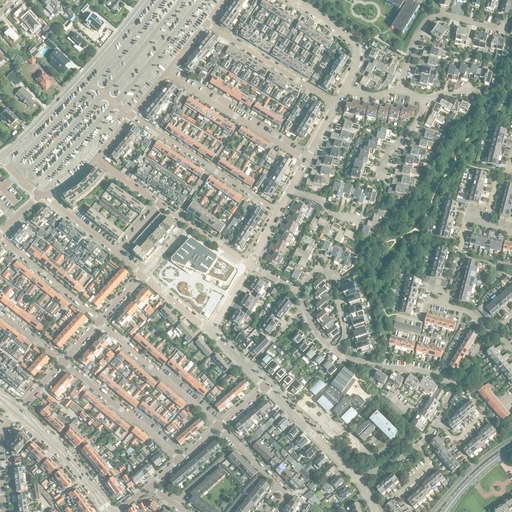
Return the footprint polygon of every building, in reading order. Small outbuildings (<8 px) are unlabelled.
[(43,2),(42,3),(44,6),(45,5),(47,6),(45,8),(51,14),(52,12),(55,15),(61,10),(57,7),(59,5),(53,0),(42,0),(42,1),(43,2)] [(106,0),(109,2),(107,5),(109,7),(115,12),(121,4),(116,0),(106,0)] [(242,0),(234,0),(234,2),(241,7),(243,8),(247,3),(245,2),(242,0)] [(262,8),(259,13),(261,15),(269,2),(264,0),(263,0),(259,6),(260,6),(262,8)] [(405,0),(387,0),(401,8),(405,0)] [(400,31),(401,32),(402,32),(403,30),(401,29),(403,25),(405,26),(407,24),(405,23),(407,19),(409,20),(411,18),(409,17),(411,13),(413,14),(414,12),(413,11),(414,7),(416,8),(418,6),(414,3),(415,1),(414,1),(415,0),(414,0),(408,0),(408,1),(409,2),(408,3),(406,7),(406,6),(404,9),(405,10),(403,13),(402,12),(400,15),(401,16),(399,19),(398,18),(397,21),(397,22),(395,25),(395,24),(393,27),(394,28),(393,29),(399,33),(400,31)] [(440,0),(440,4),(441,5),(440,7),(447,9),(449,0),(440,0)] [(456,7),(460,8),(461,2),(462,2),(462,1),(465,2),(464,3),(465,3),(465,0),(458,0),(458,1),(457,1),(456,7)] [(493,13),(496,0),(489,0),(487,9),(486,8),(486,9),(488,9),(487,12),(493,13)] [(508,14),(511,3),(504,1),(501,13),(499,12),(498,15),(504,17),(505,14),(508,14)] [(78,10),(83,14),(89,6),(84,2),(78,10)] [(230,7),(237,12),(239,9),(241,10),(243,8),(241,7),(234,2),(230,7)] [(267,11),(270,12),(274,5),(269,2),(261,15),(264,16),(266,13),(267,11)] [(269,19),(272,21),(275,15),(279,9),(277,7),(274,5),(274,6),(274,5),(270,12),(273,14),(272,16),(271,16),(269,19)] [(234,17),(236,19),(240,14),(237,12),(230,7),(226,12),(234,17)] [(71,17),(75,13),(69,8),(66,12),(71,17)] [(280,19),(284,12),(285,11),(282,9),(281,10),(279,9),(275,15),(272,21),(274,22),(276,19),(277,17),(280,19)] [(246,10),(243,16),(248,19),(249,16),(251,13),(246,10)] [(232,24),(236,19),(234,17),(226,12),(223,17),(230,22),(232,24)] [(283,21),(280,26),(282,27),(289,15),(284,12),(280,19),(283,21)] [(28,25),(34,31),(39,27),(33,20),(35,18),(30,13),(22,20),(28,25)] [(86,22),(98,32),(104,24),(92,14),(88,19),(86,22)] [(294,18),(289,15),(282,27),(278,33),(286,37),(290,31),(287,29),(285,32),(283,31),(287,25),(286,25),(287,23),(290,25),(295,18),(294,18)] [(230,22),(223,17),(219,22),(219,23),(218,24),(222,27),(223,26),(226,28),(226,27),(228,29),(232,24),(230,22)] [(68,21),(63,25),(68,30),(72,25),(68,21)] [(296,28),(301,31),(305,25),(300,22),(300,21),(295,28),(296,28)] [(435,30),(443,36),(447,31),(449,33),(452,29),(448,26),(447,26),(445,24),(442,28),(438,25),(435,30)] [(303,33),(306,35),(310,28),(311,27),(308,25),(307,26),(305,25),(301,31),(297,37),(294,42),(297,44),(300,39),(300,38),(303,33)] [(49,26),(46,29),(47,30),(49,32),(52,36),(55,33),(52,30),(49,26)] [(452,43),(460,45),(464,29),(459,28),(459,27),(458,27),(456,36),(457,36),(456,38),(453,37),(452,43)] [(14,47),(22,40),(16,34),(15,34),(10,28),(4,34),(7,37),(6,38),(14,47)] [(239,36),(244,39),(249,30),(247,28),(246,31),(243,29),(239,36)] [(306,35),(311,38),(315,31),(310,28),(306,35)] [(469,47),(471,39),(468,38),(470,30),(470,31),(464,29),(460,45),(469,47)] [(252,31),(249,30),(244,39),(249,42),(253,35),(250,33),(252,31)] [(443,36),(435,30),(431,35),(436,38),(433,41),(439,45),(443,40),(441,39),(443,36)] [(320,34),(315,31),(311,38),(316,41),(320,34)] [(473,46),(479,47),(482,34),(476,32),(474,40),(471,39),(469,47),(472,48),(473,46)] [(74,33),(69,39),(76,44),(73,47),(80,52),(82,49),(84,48),(86,48),(88,46),(88,45),(87,44),(87,43),(84,41),(83,41),(82,40),(83,39),(76,34),(74,33)] [(254,33),(253,35),(249,42),(254,45),(258,36),(254,33)] [(204,42),(201,45),(209,52),(210,53),(213,49),(220,53),(224,46),(219,43),(218,45),(215,43),(217,41),(216,40),(217,38),(212,34),(211,35),(210,35),(207,38),(206,37),(203,41),(204,42)] [(325,37),(320,34),(316,41),(321,44),(325,37)] [(487,49),(489,42),(486,42),(487,38),(488,38),(489,37),(488,36),(488,35),(482,34),(479,47),(485,49),(487,49)] [(261,37),(259,36),(258,36),(254,45),(258,48),(262,41),(260,39),(261,37)] [(332,41),(325,37),(321,44),(320,46),(322,48),(324,46),(328,48),(332,41)] [(491,48),(497,50),(500,37),(497,37),(497,38),(494,37),(492,43),(489,42),(487,49),(490,50),(491,48)] [(508,57),(509,50),(504,48),(504,47),(506,40),(503,39),(503,38),(500,37),(497,50),(503,51),(502,55),(508,57)] [(49,38),(45,42),(54,50),(58,46),(49,38)] [(309,40),(308,43),(304,49),(307,50),(312,42),(309,40)] [(258,48),(263,50),(267,44),(262,41),(258,48)] [(272,47),(267,44),(263,50),(268,53),(268,54),(272,47),(272,46),(272,47)] [(271,55),(276,58),(282,48),(283,45),(281,44),(278,50),(275,48),(271,55)] [(375,60),(380,52),(386,55),(389,50),(377,44),(375,48),(376,49),(376,50),(374,49),(370,57),(375,60)] [(197,51),(204,57),(209,52),(201,45),(198,48),(199,49),(197,51)] [(27,51),(31,54),(36,50),(33,46),(27,51)] [(285,64),(290,67),(294,60),(292,59),(295,53),(296,53),(299,48),(296,46),(293,52),(285,64)] [(225,54),(230,57),(235,50),(230,47),(229,47),(225,54)] [(280,61),(285,54),(282,53),(284,50),(282,48),(276,58),(280,61)] [(437,60),(437,59),(438,55),(445,56),(446,51),(432,48),(431,53),(424,51),(423,57),(429,58),(430,58),(437,60)] [(239,53),(235,50),(230,57),(229,59),(231,60),(232,58),(235,60),(239,53)] [(287,56),(285,54),(280,61),(285,64),(293,52),(290,50),(289,51),(290,52),(289,54),(288,54),(287,56)] [(393,59),(388,67),(396,70),(395,70),(399,63),(397,61),(399,56),(389,50),(386,55),(393,59)] [(56,51),(50,58),(62,69),(67,63),(68,61),(65,59),(65,58),(56,51)] [(201,58),(202,59),(204,57),(197,51),(196,52),(195,52),(193,55),(199,61),(201,58)] [(335,59),(337,60),(344,64),(347,59),(346,58),(348,56),(340,51),(335,59)] [(240,63),(244,56),(239,53),(235,60),(240,63)] [(190,59),(189,61),(195,66),(199,61),(193,55),(190,59)] [(31,56),(27,60),(32,65),(36,60),(31,56)] [(242,64),(245,66),(249,59),(244,56),(240,63),(237,68),(233,73),(236,75),(240,69),(239,69),(242,64)] [(315,65),(318,59),(316,58),(311,65),(310,67),(312,68),(314,65),(315,65)] [(430,58),(429,58),(428,63),(420,60),(418,66),(424,67),(434,69),(435,64),(441,66),(442,61),(437,59),(437,60),(430,58)] [(254,62),(249,59),(245,66),(248,67),(247,69),(249,70),(250,69),(254,62)] [(290,67),(295,70),(299,63),(294,60),(290,67)] [(341,69),(344,64),(337,60),(334,65),(341,69)] [(366,71),(370,73),(371,74),(375,66),(382,70),(385,65),(375,60),(372,65),(370,64),(366,71)] [(193,69),(196,71),(198,68),(195,66),(189,61),(187,63),(187,62),(184,66),(182,68),(186,72),(188,70),(190,72),(193,69)] [(250,69),(254,72),(259,65),(254,62),(250,69)] [(304,66),(299,63),(295,70),(300,73),(304,66)] [(263,68),(259,65),(254,72),(259,74),(263,68)] [(300,73),(305,76),(309,69),(309,68),(305,65),(304,66),(300,73)] [(334,65),(331,71),(338,75),(341,69),(334,65)] [(391,85),(393,82),(396,77),(393,75),(396,70),(388,67),(385,65),(382,70),(389,74),(385,81),(383,84),(389,87),(390,84),(391,85)] [(468,80),(470,74),(471,70),(467,69),(468,66),(461,65),(460,71),(459,73),(464,75),(463,78),(468,80)] [(457,81),(459,73),(460,71),(456,70),(456,68),(450,66),(447,74),(453,76),(452,79),(457,81)] [(479,80),(480,78),(482,70),(478,70),(479,67),(472,66),(471,70),(470,74),(475,76),(474,79),(479,80)] [(414,75),(421,77),(429,78),(430,74),(437,76),(438,70),(434,69),(424,67),(423,71),(416,70),(414,75)] [(263,68),(259,74),(258,77),(264,81),(265,78),(264,77),(268,71),(268,70),(268,71),(263,68)] [(313,72),(309,69),(305,76),(309,79),(314,72),(313,72)] [(482,69),(482,70),(480,78),(485,79),(484,82),(490,84),(490,83),(491,83),(493,78),(491,78),(493,71),(482,69)] [(334,80),(338,75),(331,71),(328,76),(334,80)] [(8,77),(12,80),(12,81),(13,80),(14,81),(18,77),(12,72),(9,75),(10,76),(8,77)] [(49,81),(48,80),(46,78),(47,77),(42,72),(38,76),(35,79),(38,82),(38,83),(46,90),(50,86),(48,85),(49,84),(49,83),(49,82),(49,81)] [(267,86),(269,87),(271,84),(272,82),(276,76),(272,73),(272,72),(267,79),(266,79),(265,81),(269,83),(267,86)] [(380,78),(371,74),(370,73),(367,78),(364,76),(359,84),(366,87),(370,80),(377,84),(380,78)] [(219,80),(220,78),(218,77),(217,78),(213,76),(210,83),(215,86),(219,80)] [(272,82),(277,85),(281,78),(276,76),(272,82)] [(331,85),(334,80),(328,76),(324,81),(331,85)] [(421,77),(420,81),(412,79),(410,84),(422,87),(421,88),(424,88),(425,88),(427,88),(428,84),(433,85),(434,79),(429,78),(421,77)] [(281,78),(277,85),(282,88),(286,81),(281,79),(281,78)] [(215,86),(219,89),(223,83),(219,80),(215,86)] [(331,85),(324,81),(322,80),(318,87),(326,92),(327,90),(328,91),(331,85)] [(284,90),(287,91),(291,84),(286,81),(282,88),(280,91),(283,92),(284,90)] [(223,83),(219,89),(225,92),(230,83),(228,82),(227,85),(223,83)] [(166,88),(165,89),(171,94),(177,87),(173,84),(173,85),(171,83),(170,84),(169,84),(168,86),(167,86),(165,88),(166,88)] [(225,92),(230,95),(233,89),(231,87),(232,86),(230,84),(230,83),(225,92)] [(296,87),(291,84),(287,91),(291,94),(296,87)] [(300,90),(296,87),(291,94),(289,98),(291,99),(294,96),(296,97),(301,90),(300,90)] [(25,89),(18,96),(30,108),(36,101),(25,89)] [(161,94),(167,99),(171,94),(165,89),(163,92),(161,94)] [(230,95),(235,98),(238,92),(239,92),(240,90),(238,89),(236,91),(233,89),(230,95)] [(238,92),(235,98),(240,101),(243,95),(239,92),(238,92)] [(157,98),(157,99),(163,104),(166,105),(170,100),(167,99),(161,94),(159,96),(159,95),(157,98)] [(245,105),(250,96),(248,94),(247,97),(243,95),(240,101),(245,105)] [(250,108),(253,102),(250,100),(252,97),(250,96),(245,105),(246,106),(246,107),(249,109),(250,108)] [(184,106),(189,109),(194,101),(189,98),(184,106)] [(155,102),(153,104),(159,109),(161,110),(166,105),(163,104),(157,99),(156,99),(154,102),(155,102)] [(437,103),(432,111),(438,114),(443,106),(451,111),(454,106),(442,99),(439,104),(437,103)] [(345,112),(355,115),(359,101),(353,100),(352,104),(347,103),(345,112)] [(199,104),(194,101),(189,109),(194,112),(193,112),(194,113),(199,104)] [(310,103),(309,105),(319,111),(322,106),(315,101),(313,104),(310,103)] [(366,116),(366,117),(370,104),(364,103),(362,107),(358,106),(359,101),(355,115),(363,117),(364,114),(366,115),(366,116)] [(456,101),(454,106),(451,111),(456,114),(460,107),(467,111),(471,105),(463,101),(461,103),(456,101)] [(370,104),(366,117),(374,119),(375,116),(378,116),(377,117),(378,117),(381,105),(375,103),(374,108),(369,107),(370,104)] [(149,108),(149,109),(155,114),(157,115),(161,110),(159,109),(153,104),(151,106),(149,108)] [(204,107),(199,104),(194,113),(196,114),(197,112),(200,114),(204,107)] [(253,109),(259,113),(262,108),(256,104),(252,110),(253,109)] [(389,118),(392,105),(386,104),(385,108),(381,107),(381,105),(378,117),(385,119),(386,116),(389,117),(389,118)] [(393,106),(392,105),(389,118),(396,120),(397,117),(400,118),(403,106),(398,104),(396,109),(392,108),(393,106)] [(319,112),(319,111),(309,105),(306,110),(308,112),(316,117),(317,115),(319,112)] [(404,106),(403,106),(400,118),(409,121),(410,117),(412,117),(415,107),(409,105),(407,109),(403,108),(404,106)] [(202,117),(204,119),(209,111),(204,107),(200,114),(203,115),(202,117)] [(269,113),(262,108),(259,113),(259,114),(266,118),(269,113)] [(11,126),(17,119),(13,115),(14,114),(12,112),(11,113),(7,109),(0,115),(8,122),(7,123),(9,124),(11,126)] [(148,109),(146,111),(146,112),(145,114),(144,116),(149,120),(150,119),(152,120),(156,115),(155,114),(149,109),(148,109)] [(272,122),(273,122),(276,117),(279,113),(280,113),(282,111),(280,110),(281,109),(279,109),(277,112),(277,111),(274,116),(269,113),(266,118),(273,122),(272,122)] [(214,114),(209,111),(204,119),(209,122),(210,120),(214,114)] [(438,114),(432,111),(431,114),(432,115),(431,116),(430,116),(428,119),(425,117),(422,123),(425,125),(424,126),(431,129),(433,130),(434,128),(432,127),(435,121),(442,125),(446,118),(438,114)] [(315,117),(316,117),(308,112),(305,117),(312,122),(313,120),(314,121),(316,117),(315,117)] [(219,117),(214,114),(210,120),(215,123),(219,117)] [(224,120),(219,117),(215,123),(220,126),(224,120)] [(283,121),(276,117),(273,122),(280,126),(279,127),(283,120),(283,121)] [(297,120),(301,123),(309,127),(312,122),(305,117),(303,120),(299,118),(297,120)] [(229,123),(224,120),(220,126),(225,129),(229,123)] [(350,133),(351,133),(352,129),(358,131),(360,125),(346,122),(344,127),(338,125),(336,130),(342,132),(342,131),(350,133)] [(230,124),(229,123),(225,129),(223,132),(230,136),(235,128),(233,127),(234,125),(231,123),(230,124)] [(309,128),(309,127),(301,123),(298,128),(306,133),(307,131),(310,128),(309,128)] [(165,130),(172,134),(175,129),(169,124),(165,130)] [(134,127),(130,132),(138,139),(139,137),(140,136),(142,137),(144,135),(143,133),(144,132),(136,126),(135,128),(134,127)] [(245,137),(248,131),(241,127),(242,127),(238,133),(238,132),(245,137)] [(305,133),(306,133),(298,128),(295,133),(302,138),(304,136),(304,137),(306,133),(305,133)] [(178,139),(182,133),(175,129),(172,134),(171,134),(172,134),(178,138),(178,139)] [(378,132),(376,139),(383,140),(385,141),(386,136),(390,137),(391,131),(382,129),(381,133),(378,132)] [(417,139),(421,140),(431,142),(432,137),(439,139),(441,134),(426,130),(425,135),(418,134),(417,139)] [(249,131),(248,131),(245,137),(252,141),(255,135),(255,136),(248,131),(249,131)] [(331,139),(336,140),(347,143),(348,138),(353,139),(355,134),(351,133),(350,133),(342,131),(342,132),(341,136),(333,134),(331,139)] [(136,141),(138,139),(130,132),(126,137),(132,142),(134,140),(136,141)] [(185,143),(188,138),(182,133),(178,139),(178,138),(185,143)] [(255,135),(252,141),(259,145),(262,139),(262,140),(255,136),(255,135)] [(128,147),(132,142),(126,137),(121,142),(128,147)] [(492,143),(502,145),(503,141),(493,138),(491,137),(490,142),(492,143)] [(191,148),(195,142),(188,138),(185,143),(191,147),(191,148)] [(369,141),(368,148),(374,149),(377,150),(378,145),(381,146),(383,140),(376,139),(373,138),(372,142),(369,141)] [(262,140),(262,139),(259,145),(265,149),(265,150),(269,144),(269,143),(268,144),(262,140)] [(341,152),(341,151),(342,147),(349,148),(350,143),(347,143),(336,140),(335,145),(328,143),(327,148),(332,150),(332,149),(341,152)] [(433,143),(431,142),(421,140),(420,144),(411,142),(410,147),(412,148),(426,151),(427,146),(432,148),(433,143)] [(158,154),(160,151),(164,146),(163,146),(157,142),(157,141),(152,150),(158,154)] [(121,142),(118,147),(126,154),(130,149),(128,147),(121,142)] [(198,152),(202,147),(195,142),(191,148),(192,147),(198,151),(198,152)] [(164,146),(160,151),(167,156),(170,150),(170,151),(164,146)] [(118,147),(114,151),(120,157),(122,158),(126,154),(118,147)] [(205,156),(208,151),(209,151),(208,150),(208,151),(202,147),(198,152),(205,156),(204,156),(205,157),(205,156)] [(373,155),(374,149),(368,148),(364,147),(363,151),(361,150),(360,156),(368,159),(368,158),(370,154),(373,155)] [(417,159),(418,155),(425,156),(426,151),(412,148),(411,152),(404,151),(403,156),(407,157),(417,159)] [(345,152),(341,151),(341,152),(332,149),(332,150),(331,154),(323,152),(321,157),(326,159),(326,158),(337,161),(338,156),(344,157),(345,152)] [(167,156),(173,160),(177,154),(177,155),(170,151),(171,150),(170,150),(167,156)] [(116,161),(120,157),(114,151),(109,157),(110,157),(109,159),(116,165),(118,163),(118,162),(116,161)] [(208,151),(205,156),(211,160),(211,161),(215,155),(208,151)] [(177,155),(177,154),(173,160),(180,164),(184,159),(183,159),(177,155)] [(357,167),(363,168),(364,164),(368,165),(369,159),(368,158),(368,159),(360,156),(359,156),(358,160),(356,160),(354,166),(357,167)] [(151,162),(144,157),(142,160),(144,161),(149,165),(151,162)] [(281,164),(288,168),(289,168),(291,165),(290,165),(292,162),(285,157),(281,164)] [(419,160),(417,159),(407,157),(406,161),(397,159),(396,165),(404,167),(404,166),(412,168),(413,164),(418,165),(419,160)] [(498,161),(488,158),(486,157),(484,162),(497,166),(498,161)] [(316,167),(322,168),(323,168),(331,170),(332,165),(339,167),(340,161),(337,161),(326,158),(326,159),(325,163),(318,161),(316,167)] [(184,159),(180,164),(187,169),(190,164),(191,163),(190,163),(190,164),(184,159)] [(218,164),(224,169),(228,164),(221,159),(222,159),(221,159),(217,165),(218,165),(218,164)] [(231,174),(234,168),(228,164),(228,163),(228,164),(224,169),(231,173),(231,174)] [(197,168),(190,164),(187,169),(194,173),(197,168)] [(281,164),(278,169),(285,174),(287,171),(286,171),(288,168),(281,164)] [(394,174),(403,177),(403,176),(408,178),(408,177),(409,173),(417,175),(418,170),(412,168),(404,166),(404,167),(402,171),(395,169),(394,174)] [(72,193),(71,191),(68,193),(65,195),(62,196),(63,198),(61,199),(72,210),(73,210),(74,210),(76,209),(76,208),(76,207),(75,204),(74,204),(71,206),(70,204),(73,203),(74,202),(79,199),(80,199),(85,195),(85,194),(90,190),(95,185),(96,185),(100,180),(100,179),(104,174),(105,174),(96,168),(96,167),(94,170),(95,171),(93,174),(91,176),(90,175),(88,177),(85,180),(87,181),(84,183),(82,185),(81,184),(78,186),(76,188),(77,189),(74,191),(72,193)] [(140,178),(145,171),(140,168),(140,167),(135,174),(135,175),(140,178)] [(366,169),(363,168),(357,167),(356,171),(353,170),(352,177),(360,179),(361,174),(365,175),(366,169)] [(200,178),(204,172),(203,172),(197,168),(194,173),(200,177),(200,178)] [(237,178),(241,173),(234,168),(231,174),(231,173),(238,178),(237,178)] [(274,175),(282,180),(283,177),(285,174),(278,169),(275,168),(274,170),(276,171),(274,175)] [(311,175),(316,176),(327,179),(328,174),(334,176),(335,171),(331,170),(323,168),(322,168),(321,173),(313,170),(311,175)] [(473,175),(485,179),(487,174),(474,170),(473,175)] [(150,175),(145,171),(140,178),(145,182),(150,175)] [(248,177),(241,173),(237,178),(238,178),(244,182),(248,177)] [(264,173),(258,181),(262,183),(265,178),(266,179),(266,178),(265,177),(267,175),(264,173)] [(150,175),(145,182),(150,185),(155,178),(150,175)] [(274,175),(271,181),(278,185),(280,183),(280,182),(281,179),(282,180),(274,175)] [(471,180),(474,181),(484,184),(485,179),(473,175),(471,180)] [(206,182),(213,186),(216,181),(210,177),(210,176),(206,182)] [(330,180),(327,179),(316,176),(315,181),(308,179),(306,184),(321,188),(323,183),(329,185),(330,180)] [(408,188),(408,187),(409,183),(414,184),(416,179),(408,177),(408,178),(403,176),(403,177),(402,181),(393,179),(392,184),(397,185),(408,188)] [(254,181),(248,177),(244,182),(244,183),(244,182),(251,186),(250,187),(251,187),(255,181),(254,181)] [(155,189),(160,182),(155,178),(150,185),(155,189)] [(216,180),(216,181),(213,186),(219,190),(223,185),(216,181),(217,181),(216,180)] [(472,186),(483,189),(484,184),(474,181),(471,180),(470,185),(472,186)] [(278,185),(271,181),(267,186),(275,191),(276,188),(278,185)] [(160,192),(165,185),(160,182),(155,189),(160,192)] [(344,194),(345,187),(342,186),(342,184),(335,182),(333,191),(338,192),(337,196),(343,197),(344,194)] [(104,189),(106,191),(140,215),(145,207),(111,184),(110,186),(107,185),(104,189)] [(170,189),(170,188),(165,185),(160,192),(166,196),(170,189)] [(223,185),(219,190),(226,195),(230,189),(229,190),(223,185)] [(275,191),(267,186),(266,185),(262,191),(263,192),(271,197),(271,196),(273,194),(275,191)] [(344,194),(349,195),(348,198),(353,200),(354,198),(356,190),(352,189),(353,186),(346,185),(345,187),(344,194)] [(411,188),(408,187),(408,188),(397,185),(396,190),(389,188),(388,193),(403,197),(404,192),(410,194),(411,188)] [(170,189),(166,196),(171,199),(176,192),(173,190),(174,188),(172,186),(170,188),(170,189)] [(367,201),(369,202),(375,203),(377,193),(373,193),(373,190),(367,188),(366,191),(363,203),(367,203),(367,201)] [(226,195),(233,199),(236,194),(230,190),(230,189),(226,195)] [(363,204),(363,203),(366,191),(363,190),(362,191),(356,189),(356,190),(354,198),(359,199),(358,203),(363,204)] [(467,195),(480,199),(481,194),(471,191),(469,190),(467,195)] [(171,199),(176,203),(181,196),(176,192),(171,199)] [(181,196),(176,203),(181,206),(188,197),(184,194),(182,197),(181,196)] [(236,194),(233,199),(239,204),(243,198),(243,199),(236,194),(237,194),(236,194)] [(477,204),(479,204),(480,199),(467,195),(466,201),(468,201),(471,202),(474,203),(477,204)] [(444,206),(446,206),(457,209),(458,204),(445,200),(444,206)] [(187,210),(193,215),(198,207),(192,203),(192,202),(186,211),(187,210)] [(290,211),(304,218),(305,215),(304,214),(308,207),(300,203),(298,207),(293,205),(290,211)] [(41,207),(38,212),(44,217),(48,212),(50,214),(52,211),(44,205),(42,207),(41,207)] [(82,211),(86,214),(85,215),(118,240),(123,233),(91,208),(87,205),(82,211)] [(257,206),(252,214),(260,219),(260,218),(262,216),(264,212),(261,211),(262,209),(257,206)] [(198,207),(193,215),(200,219),(205,212),(198,207)] [(375,213),(373,222),(380,224),(382,215),(389,217),(389,218),(392,219),(394,212),(380,209),(378,214),(375,213)] [(289,215),(286,221),(298,227),(296,226),(298,223),(300,225),(304,218),(290,211),(295,214),(294,218),(289,215)] [(41,222),(44,217),(38,212),(34,216),(41,222)] [(211,217),(205,212),(200,219),(199,220),(200,220),(200,219),(206,224),(211,217)] [(160,213),(157,217),(172,232),(177,227),(174,225),(167,218),(161,213),(160,213)] [(258,222),(260,219),(252,214),(249,220),(256,224),(257,224),(258,222)] [(41,222),(34,216),(30,221),(39,228),(42,223),(41,222)] [(157,217),(153,222),(168,236),(172,232),(157,217)] [(211,217),(206,224),(213,228),(218,221),(211,217)] [(322,227),(325,229),(328,223),(328,222),(320,218),(319,221),(314,218),(308,228),(314,231),(317,224),(322,227)] [(53,224),(51,222),(49,224),(54,227),(59,221),(57,219),(53,224)] [(254,227),(256,224),(249,220),(246,225),(253,230),(255,227),(254,227)] [(63,221),(62,222),(62,221),(56,229),(61,233),(67,226),(65,224),(65,223),(63,221)] [(224,226),(218,221),(213,228),(212,229),(213,229),(219,233),(219,234),(225,225),(224,226)] [(283,224),(280,230),(294,237),(290,235),(291,232),(294,234),(298,227),(286,221),(289,223),(287,227),(283,224)] [(380,224),(373,222),(369,221),(367,226),(364,226),(362,234),(364,235),(363,237),(369,239),(370,233),(369,233),(371,227),(379,229),(380,224)] [(153,222),(149,226),(164,240),(168,236),(153,222)] [(23,223),(19,228),(26,234),(30,229),(23,223)] [(328,223),(325,229),(322,233),(327,236),(331,229),(336,231),(335,232),(338,234),(341,230),(342,227),(334,223),(333,225),(328,223)] [(246,225),(244,228),(242,231),(249,236),(250,236),(251,233),(253,230),(246,225)] [(72,230),(67,226),(61,233),(67,237),(72,230)] [(149,226),(144,231),(160,245),(164,240),(149,226)] [(440,231),(450,234),(452,229),(441,226),(439,226),(437,231),(440,231)] [(22,238),(26,234),(19,228),(15,233),(22,238)] [(41,228),(38,231),(43,234),(42,235),(46,238),(52,230),(49,228),(46,232),(41,228)] [(71,241),(77,233),(75,232),(76,231),(73,229),(73,230),(72,230),(67,237),(71,241)] [(246,241),(248,239),(249,236),(242,231),(239,229),(237,232),(241,234),(239,237),(246,241)] [(279,235),(276,240),(286,245),(287,243),(290,244),(294,237),(280,230),(285,233),(283,237),(279,235)] [(355,234),(352,233),(347,230),(345,232),(341,230),(338,234),(335,240),(340,243),(344,236),(354,241),(356,236),(354,235),(355,234)] [(140,235),(156,249),(160,245),(144,231),(140,235)] [(449,239),(450,234),(440,231),(437,231),(436,236),(449,239)] [(23,239),(22,238),(15,233),(15,232),(13,234),(14,235),(11,238),(14,240),(13,242),(16,245),(18,243),(19,244),(23,239)] [(83,238),(77,233),(71,241),(77,245),(83,238)] [(140,235),(136,239),(152,254),(156,249),(140,235)] [(304,252),(312,256),(313,256),(311,255),(315,247),(312,246),(315,241),(305,235),(302,241),(309,245),(306,249),(305,249),(304,252)] [(244,244),(246,241),(239,237),(235,243),(233,241),(231,244),(237,248),(239,245),(242,247),(243,247),(245,244),(244,244)] [(132,244),(136,247),(148,258),(152,254),(136,239),(132,244)] [(171,260),(171,261),(171,262),(172,263),(180,269),(185,272),(186,270),(189,272),(190,272),(191,272),(192,272),(193,271),(223,283),(224,283),(225,283),(226,283),(226,282),(227,282),(234,271),(234,270),(234,269),(234,268),(233,268),(217,256),(207,250),(204,247),(192,240),(191,239),(190,239),(189,239),(188,240),(178,251),(171,258),(171,259),(171,260)] [(81,247),(81,248),(80,248),(83,250),(81,253),(83,254),(85,252),(91,244),(86,240),(81,247)] [(272,244),(269,249),(283,257),(283,256),(279,254),(280,252),(283,253),(287,246),(286,245),(276,240),(276,241),(279,242),(276,246),(272,244)] [(331,257),(331,256),(334,248),(331,247),(332,244),(325,241),(322,250),(327,252),(325,255),(331,257)] [(92,244),(91,244),(85,252),(90,256),(96,248),(94,246),(95,246),(92,244)] [(33,257),(39,249),(33,245),(28,251),(30,253),(30,254),(33,257)] [(36,258),(39,260),(50,247),(48,245),(42,252),(39,249),(33,257),(36,259),(36,258)] [(39,260),(45,265),(50,259),(46,255),(52,248),(50,247),(39,260)] [(144,263),(148,258),(136,247),(132,252),(134,254),(142,261),(144,263)] [(96,248),(90,256),(96,260),(101,252),(99,250),(100,250),(97,248),(96,248)] [(297,264),(301,266),(304,268),(308,260),(310,261),(312,256),(304,252),(298,248),(295,253),(302,257),(300,262),(299,262),(297,264)] [(331,256),(336,258),(334,261),(340,264),(341,260),(343,256),(339,254),(341,250),(334,248),(331,256)] [(279,264),(283,257),(269,249),(269,250),(275,253),(273,256),(268,254),(265,260),(275,265),(277,262),(279,264)] [(102,252),(101,252),(96,260),(102,264),(104,261),(103,260),(107,256),(104,254),(105,254),(102,252)] [(341,260),(346,262),(344,266),(349,268),(353,260),(349,259),(351,255),(344,252),(343,256),(341,260)] [(45,265),(50,269),(62,255),(60,254),(54,262),(50,259),(45,265)] [(5,260),(8,262),(10,264),(14,260),(9,255),(5,260)] [(56,275),(56,274),(61,268),(58,265),(64,259),(63,258),(65,256),(62,255),(50,269),(53,272),(53,273),(56,275)] [(119,269),(121,268),(111,260),(109,262),(119,269)] [(62,279),(68,271),(74,264),(75,263),(72,261),(69,265),(70,265),(65,271),(61,268),(56,274),(62,279)] [(299,271),(301,266),(297,264),(291,261),(288,266),(295,270),(293,275),(292,274),(290,277),(297,281),(301,273),(299,271)] [(13,266),(16,269),(14,271),(17,273),(19,271),(23,266),(17,262),(13,266)] [(68,276),(69,275),(76,267),(74,264),(68,271),(62,279),(68,284),(71,279),(68,276)] [(19,271),(23,274),(22,276),(24,277),(29,271),(23,266),(19,271)] [(120,282),(124,278),(128,274),(122,268),(118,272),(93,300),(84,293),(82,295),(91,302),(97,308),(105,299),(105,300),(105,299),(112,291),(113,291),(113,290),(120,282),(120,283),(121,282),(120,282)] [(91,274),(95,277),(99,271),(95,268),(91,274)] [(6,279),(10,275),(6,271),(2,276),(6,279)] [(34,276),(29,271),(24,277),(18,283),(17,286),(16,287),(18,288),(25,279),(25,278),(26,277),(27,278),(26,280),(29,282),(31,281),(30,280),(34,276)] [(78,282),(77,284),(73,288),(79,293),(83,288),(80,285),(86,278),(85,277),(87,275),(85,274),(78,282)] [(40,280),(34,276),(30,280),(31,281),(36,285),(40,280)] [(323,287),(326,285),(326,284),(324,283),(325,282),(321,277),(313,284),(315,286),(314,287),(317,293),(323,287)] [(256,278),(253,283),(262,289),(263,286),(266,287),(269,282),(263,279),(262,281),(256,278)] [(68,284),(73,288),(77,284),(71,279),(68,284)] [(46,285),(40,280),(36,285),(35,287),(28,295),(30,297),(38,287),(42,290),(46,285)] [(346,297),(347,297),(357,293),(353,282),(341,287),(343,293),(345,293),(346,297)] [(260,292),(262,289),(253,283),(250,289),(250,288),(249,289),(255,292),(254,295),(259,298),(262,293),(260,292)] [(25,293),(28,295),(35,287),(32,284),(25,293)] [(326,284),(326,285),(323,287),(317,293),(314,295),(318,299),(316,300),(319,303),(324,298),(328,295),(326,293),(331,289),(326,284)] [(10,285),(4,294),(5,295),(12,286),(10,285)] [(51,290),(46,285),(42,290),(45,293),(44,294),(40,299),(41,299),(39,300),(41,302),(51,290)] [(1,301),(6,306),(6,307),(10,301),(6,298),(14,288),(12,286),(5,295),(1,301)] [(145,288),(140,294),(146,300),(148,297),(150,298),(152,296),(151,295),(151,294),(145,288)] [(51,290),(41,302),(39,305),(43,307),(45,304),(43,303),(49,296),(53,299),(57,294),(51,290)] [(508,303),(511,299),(511,298),(505,291),(501,295),(508,303)] [(359,292),(357,293),(347,297),(349,304),(351,303),(352,307),(361,304),(361,305),(363,304),(359,292)] [(402,297),(405,297),(415,300),(416,297),(417,297),(418,297),(418,296),(416,295),(406,292),(406,293),(403,292),(402,297)] [(9,309),(9,308),(12,310),(24,295),(22,293),(21,293),(19,296),(18,298),(19,299),(15,303),(11,299),(10,301),(6,307),(9,309)] [(57,294),(53,299),(57,302),(54,306),(50,309),(51,310),(49,312),(51,314),(58,305),(59,304),(63,299),(57,294)] [(142,304),(146,300),(140,294),(136,298),(142,304)] [(246,294),(243,299),(252,304),(254,302),(256,303),(259,298),(254,295),(252,297),(246,294)] [(280,299),(279,301),(279,302),(281,304),(282,303),(289,309),(293,305),(287,301),(289,299),(285,295),(284,294),(281,299),(280,299)] [(14,313),(18,316),(22,310),(23,308),(19,305),(21,303),(22,304),(27,297),(24,295),(12,310),(15,313),(14,313)] [(504,306),(508,303),(501,295),(497,298),(504,306)] [(136,298),(132,302),(138,308),(142,304),(136,298)] [(318,310),(320,313),(324,310),(329,306),(327,304),(328,303),(324,298),(319,303),(316,305),(319,309),(318,310)] [(500,309),(504,306),(497,298),(493,301),(500,309)] [(63,299),(59,304),(58,305),(60,307),(63,310),(69,304),(63,299)] [(246,308),(244,311),(250,314),(255,306),(252,304),(243,299),(240,304),(240,305),(246,308)] [(496,313),(500,309),(493,301),(489,305),(496,313)] [(135,313),(138,308),(132,302),(128,307),(135,313)] [(276,304),(275,307),(285,315),(286,315),(288,313),(287,312),(289,309),(282,303),(281,304),(279,302),(276,304)] [(29,313),(35,304),(33,303),(30,307),(27,312),(29,313)] [(24,319),(29,324),(33,319),(34,317),(30,314),(31,313),(32,314),(36,309),(35,308),(37,306),(35,304),(29,313),(28,314),(24,319)] [(353,315),(354,319),(363,316),(365,315),(361,305),(361,304),(352,307),(349,308),(351,315),(353,315)] [(60,307),(58,305),(51,314),(53,316),(60,307)] [(490,314),(492,316),(496,313),(489,305),(485,308),(486,309),(488,311),(490,314)] [(72,306),(70,308),(77,314),(79,312),(72,306)] [(135,313),(128,307),(124,311),(131,317),(133,314),(135,316),(136,314),(135,313)] [(165,319),(167,318),(166,318),(171,314),(165,307),(160,312),(159,312),(165,319)] [(272,309),(269,314),(274,318),(276,316),(281,320),(281,321),(284,318),(283,317),(285,315),(275,307),(274,307),(272,309)] [(21,317),(24,319),(28,314),(22,310),(18,316),(20,318),(21,317)] [(237,310),(234,315),(242,320),(244,317),(247,319),(250,314),(244,311),(243,313),(237,310)] [(329,315),(324,310),(320,313),(321,313),(316,317),(320,321),(319,321),(321,324),(329,317),(328,315),(329,315)] [(132,318),(131,317),(124,311),(120,315),(127,321),(128,319),(130,320),(132,318)] [(45,312),(37,322),(39,323),(41,322),(47,314),(45,312)] [(138,312),(136,314),(145,322),(147,319),(141,313),(140,314),(138,312)] [(80,313),(72,321),(53,343),(60,349),(59,348),(63,344),(64,345),(64,344),(63,344),(67,340),(71,336),(75,332),(75,331),(78,327),(79,328),(79,327),(82,323),(83,324),(83,323),(82,323),(86,319),(87,319),(80,313)] [(41,322),(42,323),(46,318),(51,322),(53,318),(47,314),(41,322)] [(142,324),(145,322),(136,314),(135,316),(137,318),(136,319),(142,324)] [(177,321),(171,314),(166,318),(167,318),(173,325),(177,321)] [(269,314),(263,321),(266,323),(273,329),(277,325),(272,320),(274,318),(269,314)] [(127,321),(120,315),(115,321),(122,327),(122,326),(123,327),(125,325),(127,326),(129,323),(127,321)] [(241,323),(242,320),(234,315),(232,318),(231,318),(229,321),(231,322),(232,321),(235,323),(233,325),(235,326),(233,330),(237,334),(241,329),(243,325),(241,323)] [(367,327),(363,316),(354,319),(351,320),(354,327),(355,326),(356,330),(365,327),(366,328),(367,327)] [(324,329),(327,331),(334,325),(333,323),(334,322),(330,317),(329,317),(321,324),(322,324),(321,324),(325,328),(324,329)] [(29,324),(35,328),(35,329),(39,323),(37,322),(33,319),(29,324)] [(129,323),(132,326),(137,330),(139,328),(131,321),(129,323)] [(0,330),(3,333),(8,326),(2,322),(0,324),(0,327),(1,329),(0,330)] [(41,334),(41,333),(45,328),(41,325),(42,323),(41,322),(39,323),(35,329),(41,334)] [(180,337),(181,336),(182,336),(188,330),(182,323),(174,330),(180,337)] [(261,324),(257,329),(262,333),(264,330),(269,335),(270,335),(269,334),(273,329),(266,323),(264,326),(261,324)] [(335,325),(334,325),(327,331),(327,332),(330,336),(331,335),(333,337),(332,338),(340,332),(338,330),(339,329),(335,324),(335,325)] [(14,331),(8,326),(3,333),(6,335),(8,333),(9,334),(8,336),(7,336),(0,345),(0,346),(1,347),(14,331)] [(137,330),(132,326),(127,332),(132,336),(137,330)] [(357,338),(358,342),(367,339),(369,339),(366,328),(365,327),(356,330),(353,331),(356,338),(357,338)] [(244,331),(241,329),(237,334),(239,336),(235,340),(236,340),(241,345),(248,337),(243,332),(244,331)] [(188,330),(182,336),(187,343),(195,337),(188,330)] [(389,345),(395,346),(399,331),(397,330),(395,337),(391,336),(389,345)] [(468,336),(475,340),(478,335),(471,330),(468,336)] [(14,331),(1,347),(4,349),(12,339),(15,342),(20,335),(14,331)] [(395,346),(401,348),(403,339),(400,338),(401,335),(404,336),(405,333),(402,332),(399,331),(395,346)] [(296,345),(299,348),(305,341),(303,339),(302,338),(304,335),(300,332),(299,333),(298,334),(296,335),(295,336),(294,337),(295,337),(293,340),(296,343),(297,344),(296,345)] [(99,338),(108,345),(113,339),(107,333),(106,335),(103,333),(99,338)] [(405,333),(404,336),(408,337),(407,340),(403,339),(401,348),(407,349),(411,334),(409,333),(405,333)] [(46,334),(44,336),(52,342),(54,340),(46,334)] [(133,339),(139,344),(143,339),(142,338),(137,334),(133,339)] [(414,335),(411,334),(407,349),(413,351),(416,342),(412,342),(414,335)] [(26,340),(20,335),(15,342),(14,343),(17,345),(11,352),(14,355),(14,354),(19,348),(26,340)] [(264,336),(255,345),(252,348),(251,349),(257,355),(270,342),(264,336)] [(465,341),(472,345),(475,340),(468,336),(465,341)] [(255,345),(248,337),(241,345),(246,350),(250,346),(252,348),(255,345)] [(416,352),(422,353),(426,338),(424,337),(422,344),(418,343),(416,352)] [(95,342),(102,348),(105,345),(106,347),(108,345),(99,338),(95,342)] [(426,338),(422,353),(429,355),(431,346),(427,346),(429,339),(426,338)] [(139,344),(145,349),(149,344),(143,339),(139,344)] [(201,350),(206,346),(200,339),(195,343),(201,350)] [(371,350),(367,339),(358,342),(355,343),(357,350),(360,349),(362,353),(371,350)] [(25,353),(28,349),(32,344),(26,340),(19,348),(25,353)] [(298,348),(302,352),(303,353),(302,354),(305,356),(306,355),(311,350),(309,348),(307,346),(310,344),(306,340),(305,341),(299,348),(298,348)] [(429,355),(435,356),(439,341),(436,340),(434,347),(431,346),(429,355)] [(439,341),(435,356),(441,358),(443,350),(439,349),(441,342),(439,341)] [(462,346),(468,350),(472,345),(465,341),(462,346)] [(92,346),(98,352),(102,348),(95,342),(92,346)] [(112,349),(116,353),(120,348),(116,344),(112,349)] [(145,349),(151,355),(155,350),(149,344),(145,349)] [(88,350),(95,357),(98,352),(92,346),(88,350)] [(212,353),(206,346),(201,350),(207,357),(212,353)] [(459,351),(465,355),(468,350),(462,346),(459,351)] [(33,349),(41,355),(42,353),(34,347),(33,349)] [(309,361),(312,363),(314,361),(318,357),(316,355),(315,353),(317,351),(313,347),(311,350),(306,355),(305,356),(304,357),(307,361),(309,359),(310,360),(309,361)] [(486,353),(489,357),(497,351),(493,347),(486,353)] [(498,352),(501,349),(499,347),(497,348),(498,349),(497,351),(489,357),(493,361),(500,355),(498,352)] [(88,350),(84,355),(90,361),(95,357),(88,350)] [(157,360),(162,355),(162,354),(160,352),(159,353),(155,350),(151,355),(157,360)] [(455,356),(462,360),(465,355),(459,351),(455,356)] [(123,362),(127,357),(121,352),(117,356),(123,362)] [(261,365),(265,369),(268,366),(267,366),(273,361),(274,359),(271,355),(269,357),(268,356),(269,355),(266,353),(260,359),(263,361),(264,363),(261,365)] [(318,366),(320,369),(321,369),(321,368),(323,366),(327,362),(326,362),(324,360),(323,359),(326,356),(322,353),(318,357),(314,361),(318,364),(319,365),(318,366)] [(0,370),(3,367),(7,362),(10,358),(4,354),(2,357),(6,360),(2,364),(0,362),(0,370)] [(31,366),(38,372),(41,368),(42,368),(41,368),(45,364),(46,364),(45,364),(49,360),(50,360),(43,354),(31,366)] [(218,366),(223,362),(217,354),(212,359),(218,366)] [(90,361),(84,355),(79,360),(86,366),(87,367),(89,364),(88,363),(90,361)] [(157,360),(163,365),(168,360),(167,360),(171,356),(170,355),(167,358),(166,359),(162,355),(157,360)] [(493,361),(496,365),(503,359),(500,355),(493,361)] [(494,367),(498,371),(507,363),(505,360),(508,357),(506,355),(504,356),(505,358),(503,359),(496,365),(494,367)] [(452,361),(459,366),(462,360),(455,356),(452,361)] [(127,357),(123,362),(129,367),(133,362),(127,357)] [(327,372),(329,374),(331,376),(337,370),(333,366),(332,364),(334,362),(330,358),(326,362),(327,362),(323,366),(321,368),(325,372),(326,370),(327,371),(327,372)] [(268,372),(272,376),(275,373),(280,368),(282,366),(278,362),(276,364),(275,363),(276,362),(274,360),(275,359),(274,359),(273,361),(267,366),(268,366),(270,368),(271,370),(268,372)] [(177,365),(171,360),(167,364),(173,369),(177,365)] [(456,371),(459,366),(452,361),(449,367),(456,371)] [(10,368),(8,371),(2,378),(3,379),(3,380),(5,382),(6,381),(7,381),(12,374),(10,372),(13,368),(14,368),(17,364),(14,362),(11,366),(10,368)] [(133,362),(129,367),(135,372),(139,368),(133,362)] [(229,369),(223,362),(218,366),(215,369),(220,374),(222,372),(224,374),(229,369)] [(27,371),(29,369),(23,363),(21,365),(27,371)] [(500,370),(503,373),(511,365),(511,364),(510,364),(508,365),(507,363),(498,371),(500,370)] [(511,363),(511,364),(511,365),(503,373),(503,374),(501,375),(504,379),(506,377),(511,372),(511,369),(511,368),(511,367),(511,363)] [(173,369),(179,375),(183,370),(177,365),(173,369)] [(38,373),(38,372),(31,366),(29,369),(27,371),(34,377),(34,376),(37,372),(38,373)] [(275,379),(279,383),(282,380),(287,375),(283,371),(282,370),(283,369),(281,367),(282,366),(280,368),(275,373),(277,375),(278,377),(275,379)] [(139,368),(135,372),(141,378),(145,373),(139,368)] [(360,397),(357,395),(356,395),(352,399),(353,400),(350,402),(344,396),(356,381),(353,378),(355,376),(345,368),(332,385),(331,386),(329,388),(328,387),(320,380),(310,390),(319,400),(317,402),(328,412),(331,409),(333,411),(333,412),(333,411),(337,415),(337,416),(337,417),(334,420),(334,419),(335,421),(337,422),(339,424),(341,424),(343,425),(343,424),(345,422),(347,424),(357,413),(355,411),(360,407),(365,403),(364,403),(363,400),(360,397)] [(185,380),(189,375),(183,370),(179,375),(185,380)] [(22,371),(20,374),(27,380),(29,378),(22,371)] [(379,381),(383,374),(378,371),(376,374),(374,372),(369,380),(372,381),(374,378),(379,381)] [(390,380),(395,383),(399,376),(394,373),(394,372),(389,380),(390,380)] [(67,373),(63,378),(70,384),(72,385),(76,381),(67,373)] [(98,378),(104,383),(108,378),(102,373),(98,378)] [(147,383),(151,378),(145,373),(141,378),(147,383)] [(185,380),(191,385),(196,379),(195,378),(196,376),(192,373),(189,375),(185,380)] [(10,384),(11,385),(17,378),(18,376),(16,375),(15,376),(12,374),(7,381),(7,382),(7,383),(9,384),(10,384)] [(283,386),(286,390),(291,386),(290,385),(294,382),(296,380),(292,377),(290,378),(289,377),(290,376),(288,374),(287,375),(282,380),(284,382),(285,384),(283,386)] [(384,385),(389,377),(389,376),(386,375),(383,374),(379,381),(384,384),(384,385)] [(402,377),(399,376),(395,383),(394,384),(399,388),(405,378),(404,377),(402,377)] [(411,426),(420,431),(427,419),(429,421),(439,403),(438,402),(445,391),(441,389),(440,390),(437,388),(438,387),(424,378),(422,383),(410,376),(405,384),(416,391),(419,387),(432,395),(420,415),(418,414),(411,426)] [(23,383),(17,378),(11,385),(12,386),(12,387),(14,388),(15,388),(17,390),(23,383)] [(70,384),(63,378),(59,382),(66,388),(70,384)] [(110,388),(114,383),(108,378),(104,383),(110,388)] [(117,386),(120,388),(124,384),(127,381),(126,380),(124,378),(117,386)] [(147,383),(153,388),(157,384),(151,378),(147,383)] [(205,382),(206,382),(211,386),(213,384),(208,379),(206,378),(204,380),(205,381),(205,382)] [(191,385),(197,390),(201,386),(198,383),(200,382),(196,379),(191,385)] [(299,382),(297,379),(296,380),(294,382),(290,385),(291,386),(293,388),(294,389),(291,392),(295,395),(297,394),(298,393),(299,392),(300,391),(301,390),(305,385),(301,382),(299,384),(298,383),(299,382)] [(239,385),(243,390),(249,385),(250,385),(245,380),(239,385)] [(59,382),(55,387),(61,393),(66,388),(59,382)] [(120,388),(117,386),(114,383),(110,388),(117,393),(120,388)] [(163,393),(167,388),(161,383),(157,387),(163,393)] [(503,420),(507,416),(509,415),(489,391),(492,388),(488,384),(478,392),(481,395),(483,397),(487,403),(488,402),(492,408),(496,413),(497,412),(501,418),(503,420)] [(197,390),(203,396),(207,391),(208,392),(210,389),(208,387),(206,390),(204,389),(205,388),(202,385),(201,386),(197,390)] [(233,391),(237,396),(237,395),(243,390),(243,391),(243,390),(239,385),(233,391)] [(389,393),(390,391),(392,388),(387,385),(384,390),(389,393)] [(61,393),(55,387),(50,392),(57,398),(57,397),(58,398),(61,396),(60,395),(61,393)] [(123,398),(127,393),(120,388),(117,393),(123,398)] [(169,398),(173,393),(167,388),(163,393),(169,398)] [(127,393),(123,398),(129,403),(133,398),(131,397),(132,395),(128,391),(127,393)] [(227,396),(231,401),(231,400),(237,395),(237,396),(233,391),(227,396)] [(87,392),(82,398),(84,400),(85,399),(89,402),(93,397),(87,392)] [(169,398),(175,403),(179,398),(173,393),(169,398)] [(221,401),(225,406),(231,401),(227,396),(221,401)] [(99,402),(93,397),(89,402),(90,403),(95,407),(99,402)] [(129,403),(135,408),(139,403),(133,398),(129,403)] [(176,407),(179,410),(185,404),(179,398),(175,403),(177,406),(176,407)] [(467,403),(466,404),(474,414),(476,413),(474,410),(476,408),(470,400),(470,401),(469,400),(466,402),(467,403)] [(225,406),(221,401),(215,406),(214,406),(219,411),(225,406)] [(260,404),(261,405),(265,410),(268,408),(268,409),(271,406),(269,403),(268,404),(265,401),(263,403),(262,402),(260,404)] [(105,407),(99,402),(95,407),(101,412),(105,407)] [(143,402),(139,407),(145,412),(149,407),(143,402)] [(466,404),(462,407),(468,415),(471,413),(473,415),(474,414),(466,404)] [(265,410),(261,405),(259,406),(259,405),(256,408),(261,414),(263,416),(265,414),(263,412),(265,410)] [(47,406),(43,411),(42,410),(41,410),(40,411),(40,412),(40,413),(40,414),(45,418),(53,410),(52,408),(51,410),(47,406)] [(101,412),(107,417),(112,412),(105,407),(101,412)] [(145,412),(151,417),(155,412),(149,407),(145,412)] [(465,417),(468,415),(462,407),(458,411),(466,421),(468,420),(465,417)] [(252,412),(257,418),(261,414),(256,408),(252,412)] [(47,421),(50,423),(57,416),(52,411),(53,410),(45,418),(45,419),(45,420),(47,421)] [(183,410),(179,415),(184,420),(188,416),(183,410)] [(398,416),(402,420),(406,415),(402,411),(398,416)] [(455,416),(460,422),(463,420),(465,422),(466,421),(458,411),(454,414),(455,416)] [(61,412),(57,416),(50,423),(52,425),(52,426),(53,427),(54,427),(55,428),(55,429),(57,431),(60,433),(64,428),(65,428),(70,424),(60,415),(63,413),(61,412)] [(118,417),(112,412),(107,417),(110,419),(109,420),(112,422),(113,423),(114,422),(118,417)] [(151,417),(157,422),(161,417),(155,412),(151,417)] [(248,416),(253,422),(257,418),(252,412),(248,416)] [(363,442),(375,431),(374,430),(377,427),(379,429),(377,431),(382,436),(384,434),(391,441),(401,431),(400,430),(398,432),(378,412),(370,419),(367,423),(366,422),(355,433),(363,442)] [(157,422),(163,427),(168,422),(165,420),(166,418),(164,417),(163,416),(161,417),(157,422)] [(243,420),(248,425),(253,422),(248,416),(243,420)] [(460,422),(455,416),(451,419),(460,430),(461,428),(462,427),(460,425),(462,423),(460,422)] [(124,422),(118,417),(114,422),(120,427),(124,422)] [(288,423),(283,418),(277,425),(283,431),(287,427),(286,426),(288,423)] [(67,440),(68,439),(71,437),(71,436),(78,430),(73,425),(74,424),(74,425),(78,421),(76,419),(66,428),(68,431),(68,432),(65,435),(65,436),(64,437),(67,440)] [(194,425),(198,430),(198,429),(204,424),(204,425),(204,424),(200,419),(199,419),(200,419),(194,425)] [(458,431),(460,430),(451,419),(447,423),(453,430),(456,428),(458,431)] [(243,420),(239,423),(244,429),(248,425),(243,420)] [(262,426),(260,428),(263,431),(265,429),(266,431),(269,429),(264,425),(264,424),(259,420),(258,421),(262,426)] [(97,427),(96,428),(99,431),(103,427),(96,421),(94,423),(97,427)] [(497,432),(489,423),(490,423),(487,421),(486,422),(486,423),(486,424),(487,426),(485,427),(492,436),(497,432)] [(130,427),(124,422),(120,427),(126,432),(130,427)] [(237,434),(239,433),(242,431),(245,435),(247,433),(244,429),(239,423),(234,427),(235,428),(233,430),(237,434)] [(186,428),(188,430),(192,435),(192,434),(198,429),(198,430),(194,425),(191,427),(190,425),(186,428)] [(481,426),(479,428),(488,438),(489,438),(492,436),(485,427),(483,429),(481,426)] [(131,432),(137,437),(141,432),(135,427),(131,432)] [(293,428),(288,433),(288,434),(286,436),(291,441),(294,439),(293,438),(298,433),(293,428)] [(488,438),(479,428),(478,429),(480,432),(477,434),(478,435),(485,443),(484,442),(488,439),(487,439),(488,438)] [(68,439),(68,440),(68,441),(71,444),(72,444),(74,441),(75,441),(82,435),(78,430),(71,436),(71,437),(68,439)] [(192,435),(188,430),(185,432),(183,430),(180,433),(182,435),(186,440),(186,439),(192,434),(192,435)] [(20,431),(17,434),(19,435),(15,439),(14,438),(8,444),(9,446),(12,449),(11,450),(11,451),(12,456),(16,455),(30,440),(29,440),(30,439),(28,437),(27,438),(22,432),(21,433),(20,431)] [(137,439),(137,440),(142,444),(147,438),(141,432),(137,437),(136,438),(137,439)] [(74,441),(72,444),(72,445),(75,449),(80,444),(82,442),(84,444),(89,440),(86,437),(85,438),(82,435),(75,441),(74,441)] [(175,440),(180,445),(186,440),(182,435),(176,440),(175,440)] [(472,436),(481,447),(485,443),(478,435),(476,437),(474,435),(472,436)] [(433,447),(444,438),(443,437),(440,439),(438,436),(430,443),(433,447)] [(470,442),(477,450),(478,451),(481,448),(480,447),(481,447),(472,436),(471,437),(473,440),(470,442)] [(270,437),(267,440),(267,441),(266,442),(267,442),(268,443),(269,442),(271,444),(270,446),(275,442),(270,437)] [(297,444),(302,448),(305,445),(305,446),(308,443),(308,442),(303,438),(301,439),(301,438),(300,439),(301,440),(297,444)] [(436,452),(443,446),(445,444),(442,442),(445,440),(444,438),(433,447),(434,448),(436,451),(436,452)] [(85,454),(95,446),(89,439),(89,440),(84,444),(85,446),(81,450),(82,451),(81,451),(84,455),(85,454)] [(262,446),(260,444),(261,442),(259,440),(252,447),(257,451),(262,446)] [(153,448),(154,447),(152,444),(153,443),(150,441),(146,445),(152,452),(154,450),(153,448)] [(201,466),(207,460),(221,448),(215,441),(169,481),(175,488),(189,476),(196,470),(201,466)] [(464,443),(473,453),(477,450),(470,442),(468,444),(466,442),(464,443)] [(33,443),(27,450),(25,451),(27,453),(29,452),(31,454),(30,455),(30,456),(37,448),(37,447),(35,445),(33,443)] [(461,448),(462,449),(469,457),(473,453),(464,443),(463,444),(464,446),(464,447),(463,446),(461,448)] [(268,448),(266,446),(264,444),(262,446),(257,451),(261,455),(268,448)] [(88,458),(96,452),(98,450),(95,446),(85,454),(86,455),(85,456),(88,459),(88,458)] [(314,449),(311,446),(303,455),(305,457),(306,456),(309,459),(316,451),(316,450),(315,449),(314,449)] [(445,448),(443,446),(436,452),(436,451),(435,453),(437,456),(438,455),(439,457),(449,448),(448,446),(445,448)] [(39,449),(37,448),(30,456),(29,456),(33,461),(34,460),(42,452),(41,451),(39,449)] [(265,459),(270,454),(268,452),(270,450),(268,448),(261,455),(265,459)] [(449,448),(439,457),(439,458),(442,461),(442,460),(442,461),(450,454),(448,451),(450,449),(449,448)] [(154,454),(161,462),(161,461),(162,462),(165,459),(164,459),(166,457),(161,452),(160,453),(158,451),(154,454)] [(256,473),(250,467),(234,451),(228,458),(250,480),(256,473)] [(34,460),(38,464),(46,456),(44,454),(42,452),(34,460)] [(99,457),(96,452),(88,458),(89,459),(88,460),(91,463),(99,457)] [(160,462),(161,462),(154,454),(150,458),(152,460),(151,461),(156,466),(157,465),(158,466),(161,463),(160,462)] [(274,458),(270,454),(265,459),(269,463),(274,458)] [(450,454),(442,461),(446,465),(456,456),(455,454),(452,456),(450,454)] [(295,459),(299,464),(303,460),(299,455),(295,459)] [(449,469),(457,462),(455,459),(457,457),(456,456),(446,465),(449,469)] [(102,460),(99,457),(91,463),(94,467),(94,466),(95,467),(105,459),(104,459),(103,459),(102,460)] [(322,457),(315,464),(314,464),(313,466),(317,470),(326,461),(324,459),(325,459),(323,457),(323,458),(322,457)] [(269,463),(273,467),(278,462),(274,458),(269,463)] [(46,470),(53,463),(53,462),(52,461),(51,461),(49,459),(40,467),(42,470),(43,469),(45,471),(46,470)] [(109,464),(105,459),(95,467),(95,468),(97,471),(98,471),(99,472),(109,464)] [(459,464),(457,462),(449,469),(452,472),(453,472),(454,472),(456,470),(455,470),(463,464),(462,462),(459,464)] [(53,463),(46,470),(48,473),(49,475),(57,467),(55,466),(55,465),(54,464),(53,464),(53,463)] [(107,473),(109,476),(115,471),(109,464),(99,472),(98,472),(101,476),(102,475),(103,476),(107,473)] [(141,468),(139,469),(140,471),(144,476),(145,477),(149,473),(148,473),(144,468),(144,467),(143,466),(142,464),(140,466),(141,468)] [(144,468),(148,473),(153,469),(148,464),(144,467),(144,468)] [(122,465),(115,471),(109,476),(111,478),(106,482),(107,483),(106,484),(105,484),(108,488),(109,487),(117,481),(116,479),(119,476),(118,474),(125,469),(122,465)] [(276,470),(280,475),(285,469),(281,465),(276,470)] [(330,465),(321,473),(326,478),(335,470),(330,465)] [(204,494),(203,494),(204,493),(226,474),(220,467),(197,487),(190,494),(191,493),(194,495),(189,502),(203,511),(217,511),(199,498),(202,495),(203,495),(204,494)] [(140,471),(139,469),(134,473),(136,475),(135,475),(140,480),(144,476),(140,471)] [(289,473),(285,469),(280,475),(284,479),(289,473)] [(302,477),(306,473),(302,469),(297,474),(298,475),(300,473),(303,476),(302,477)] [(433,470),(431,471),(440,482),(441,481),(441,482),(445,479),(438,471),(435,473),(433,470)] [(55,483),(55,482),(64,475),(64,474),(62,472),(61,472),(60,471),(51,479),(55,483)] [(432,475),(429,477),(436,485),(440,482),(431,471),(430,473),(432,475)] [(136,475),(134,473),(130,477),(131,478),(129,480),(132,484),(134,483),(135,484),(140,480),(135,475),(136,475)] [(284,479),(288,483),(294,478),(289,473),(284,479)] [(390,477),(388,478),(394,485),(398,481),(393,474),(392,475),(391,474),(389,476),(390,477)] [(60,486),(68,480),(67,479),(68,479),(66,477),(65,477),(64,475),(55,482),(58,485),(58,484),(60,486)] [(295,476),(294,478),(288,483),(292,487),(298,482),(297,481),(299,480),(295,476)] [(336,489),(343,481),(338,476),(336,478),(335,478),(335,479),(331,483),(331,484),(329,485),(327,483),(322,487),(327,492),(333,486),(336,489)] [(425,477),(423,478),(432,489),(436,485),(429,477),(427,480),(425,477)] [(111,493),(112,492),(121,486),(119,483),(123,480),(122,478),(117,481),(109,487),(110,488),(109,489),(111,493)] [(385,480),(384,481),(390,488),(394,485),(388,478),(387,479),(386,478),(385,480)] [(423,486),(429,494),(429,493),(433,490),(432,489),(423,478),(422,479),(424,482),(421,484),(423,486)] [(68,480),(60,486),(60,487),(59,488),(62,492),(71,484),(70,483),(70,482),(69,480),(68,480)] [(247,511),(269,486),(261,480),(259,482),(254,489),(250,494),(244,501),(240,506),(235,511),(247,511)] [(299,480),(297,481),(298,482),(292,487),(296,491),(298,489),(299,490),(303,487),(304,485),(299,480)] [(316,484),(314,481),(313,481),(308,487),(310,490),(316,484)] [(382,483),(380,485),(386,492),(390,488),(384,481),(384,482),(383,481),(381,483),(382,483)] [(38,494),(42,493),(45,490),(39,482),(37,484),(38,494)] [(382,495),(386,492),(380,485),(379,486),(378,485),(376,487),(376,488),(382,495)] [(418,485),(416,487),(425,497),(429,494),(423,486),(420,488),(418,485)] [(124,490),(121,486),(112,492),(113,493),(112,494),(115,497),(115,496),(116,497),(120,493),(121,494),(123,492),(123,491),(124,490)] [(426,498),(425,497),(416,487),(415,488),(417,490),(414,493),(422,501),(426,498)] [(347,488),(339,493),(343,500),(352,494),(347,488)] [(71,502),(80,495),(79,493),(78,491),(77,491),(76,490),(73,493),(72,492),(68,494),(71,498),(70,499),(67,502),(68,504),(71,502)] [(410,492),(408,493),(417,504),(418,503),(418,504),(422,501),(414,493),(412,495),(410,492)] [(416,504),(417,504),(408,493),(407,495),(409,497),(406,499),(413,508),(417,505),(416,504)] [(80,496),(80,495),(71,502),(75,506),(83,500),(82,498),(82,497),(81,496),(80,496)] [(61,497),(55,501),(56,503),(58,505),(63,500),(61,497)] [(293,497),(291,502),(297,505),(298,503),(301,504),(303,500),(298,497),(297,499),(293,497)] [(504,504),(493,511),(492,511),(507,511),(505,508),(507,507),(509,510),(511,507),(511,498),(509,500),(508,500),(505,503),(504,503),(504,504)] [(85,501),(83,500),(75,506),(72,508),(74,510),(77,508),(79,510),(87,504),(86,504),(87,503),(85,501)] [(388,510),(389,511),(397,504),(393,500),(385,507),(386,508),(385,508),(387,510),(388,510)] [(155,511),(159,506),(152,502),(151,504),(149,503),(147,505),(149,506),(148,507),(155,511)] [(297,505),(291,502),(288,507),(294,510),(297,505)] [(352,511),(360,509),(358,507),(359,507),(359,505),(359,504),(358,504),(358,503),(348,506),(350,511),(352,511)]
